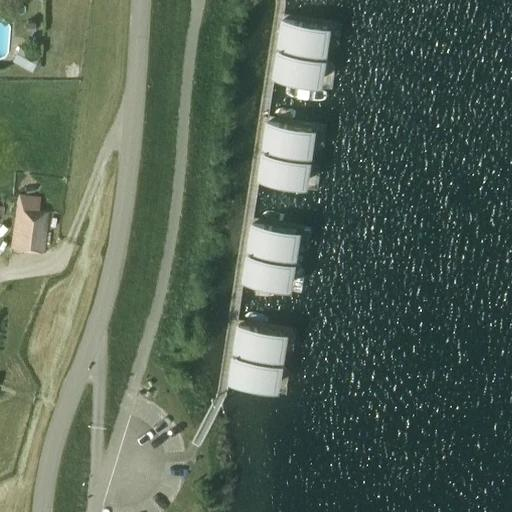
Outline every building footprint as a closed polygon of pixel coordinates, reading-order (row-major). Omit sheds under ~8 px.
[(284,14),(278,52),(295,54),(296,50),(298,51),(298,47),(339,53),(343,22),(284,14)] [(22,44),(14,59),(32,69),(40,55),(22,44)] [(333,90),(339,53),(298,47),(298,51),(296,50),(295,54),(278,52),(274,81),(333,90)] [(268,116),(263,154),(280,156),(280,152),(282,153),(283,149),(323,154),(328,124),(268,116)] [(280,156),(263,154),(259,183),(318,192),(323,154),(283,149),(282,153),(280,152),(280,156)] [(40,197),(19,194),(10,248),(43,253),(49,213),(38,211),(40,197)] [(253,218),(248,256),(264,259),(265,255),(267,255),(268,251),(308,257),(312,226),(253,218)] [(303,294),(308,257),(268,251),(267,255),(265,255),(264,259),(248,256),(243,286),(303,294)] [(237,320),(232,358),(249,361),(249,357),(251,357),(252,353),(292,359),(297,328),(237,320)] [(287,396),(292,359),(252,353),(251,357),(249,357),(249,361),(232,358),(228,388),(287,396)]
